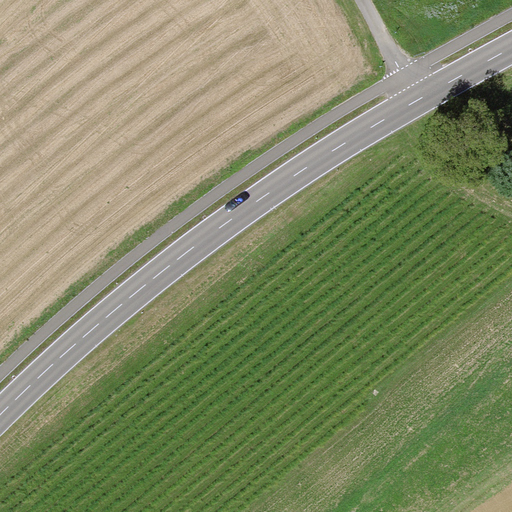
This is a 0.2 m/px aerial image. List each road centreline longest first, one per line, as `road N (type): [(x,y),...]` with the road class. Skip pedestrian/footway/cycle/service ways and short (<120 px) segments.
road 1 (tertiary): [(511,45),(274,189),(0,415)]
road 2 (track): [(397,109),(418,170),(454,193),(511,204)]
